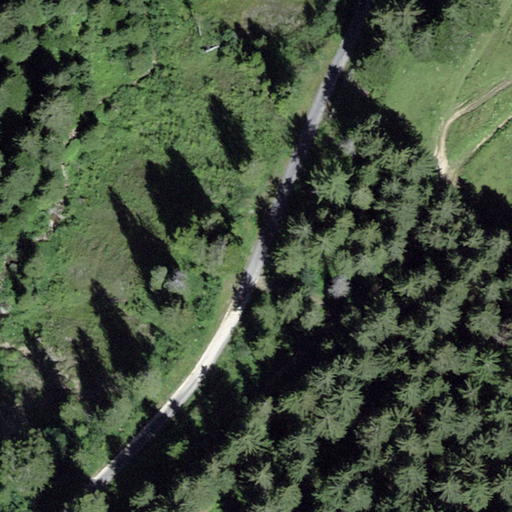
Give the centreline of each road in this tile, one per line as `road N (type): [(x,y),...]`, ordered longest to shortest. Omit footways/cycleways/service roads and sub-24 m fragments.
road 1 (track): [(361,0),(229,313),(184,389),(70,511)]
road 2 (track): [(158,511),(369,292),(415,235),(445,177),(511,114)]
